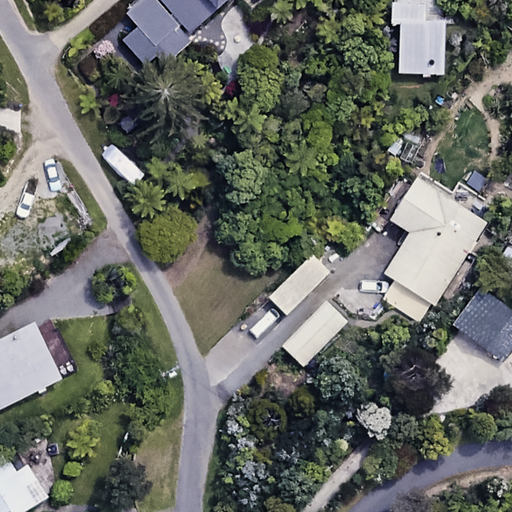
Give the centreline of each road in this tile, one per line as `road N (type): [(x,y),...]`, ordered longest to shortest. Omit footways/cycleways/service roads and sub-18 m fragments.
road 1 (residential): [(0,5),(184,343),(201,439),(184,511)]
road 2 (residential): [(367,511),(437,464),(511,454)]
